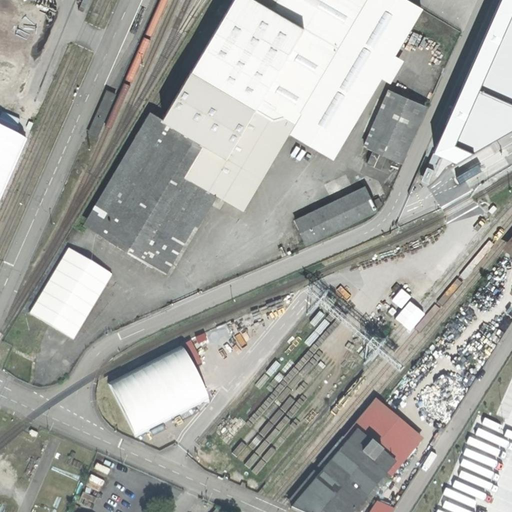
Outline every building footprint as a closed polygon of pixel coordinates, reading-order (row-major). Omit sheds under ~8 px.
[(28,0),(0,0),(0,110),(9,114),(54,11),(28,0)] [(232,0),(191,70),(274,119),(283,115),(288,106),(299,113),(337,47),(272,9),(256,0),(232,0)] [(276,0),(256,0),(272,9),(276,0)] [(337,47),(365,0),(276,0),(272,9),(337,47)] [(301,114),(291,129),(334,155),(421,9),(406,0),(365,0),(337,47),(299,113),(301,114)] [(288,106),(283,115),(274,119),(191,70),(95,232),(163,272),(173,255),(170,253),(208,188),(243,209),(241,200),(250,198),(247,189),(256,187),(254,178),(263,176),(261,167),(269,165),(267,156),(275,154),(273,146),(282,143),(280,135),(287,133),(288,135),(291,129),(301,114),(299,113),(288,106)] [(389,90),(364,146),(373,150),(394,159),(400,162),(425,106),(389,90)] [(89,129),(87,133),(97,138),(99,133),(98,133),(115,94),(107,91),(90,129),(89,129)] [(394,159),(373,150),(367,163),(388,173),(394,159)] [(381,205),(377,198),(372,201),(365,187),(295,221),(306,244),(376,210),(375,208),(381,205)] [(69,247),(30,312),(74,338),(113,273),(69,247)] [(209,397),(182,344),(108,381),(135,434),(209,397)] [(375,409),(347,440),(385,473),(412,441),(375,409)] [(290,509),(297,511),(352,511),(385,473),(347,440),(290,509)] [(391,511),(394,509),(377,502),(370,511),(391,511)]
